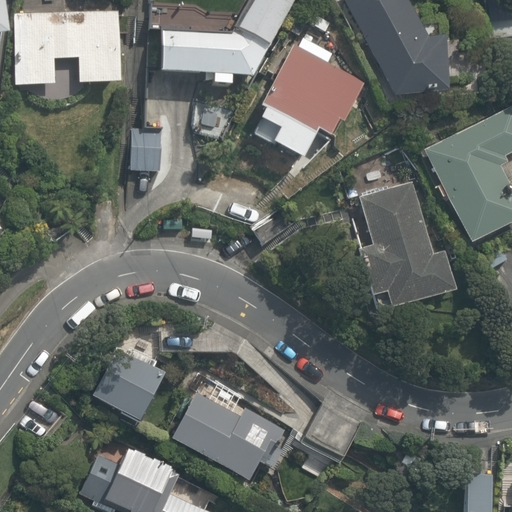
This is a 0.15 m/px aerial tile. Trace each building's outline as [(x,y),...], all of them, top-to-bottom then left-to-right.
[(163,88),(256,86),(299,0),(252,0),(236,31),(162,32),(163,88)] [(409,0),(343,0),(395,107),(456,77),(439,41),(431,45),(409,0)] [(0,45),(10,45),(7,6),(0,6),(0,45)] [(122,9),(13,13),(16,92),(56,91),(55,67),(80,66),(81,94),(125,92),(122,9)] [(298,39),(265,115),(340,147),(367,85),(327,68),(333,54),(298,39)] [(511,119),(507,110),(424,153),(476,254),(511,236),(511,210),(495,177),(511,168),(511,119)] [(170,132),(129,130),(127,178),(168,180),(170,132)] [(434,261),(408,187),(358,204),(372,246),(361,249),(380,303),(387,300),(391,314),(455,291),(443,257),(434,261)] [(127,347),(94,402),(146,433),(179,379),(127,347)] [(244,393),(206,372),(166,444),(254,492),(287,433),(238,405),(244,393)] [(182,511),(196,483),(128,452),(124,461),(99,450),(87,478),(118,492),(108,511),(182,511)] [(497,511),(497,477),(471,477),(470,511),(497,511)]
